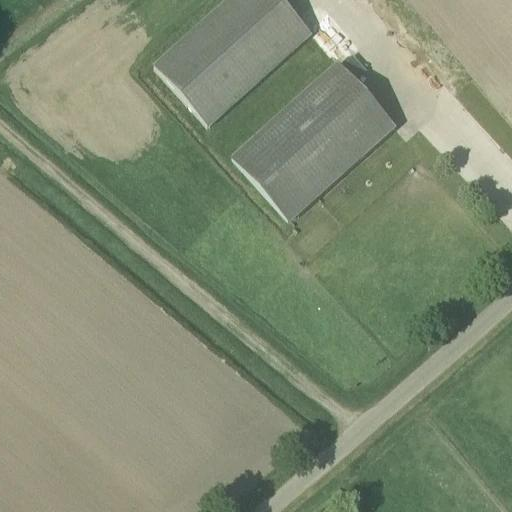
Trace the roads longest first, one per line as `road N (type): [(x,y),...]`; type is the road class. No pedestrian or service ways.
road 1 (track): [(0,124),(360,433)]
road 2 (unclassified): [(267,511),(511,298)]
